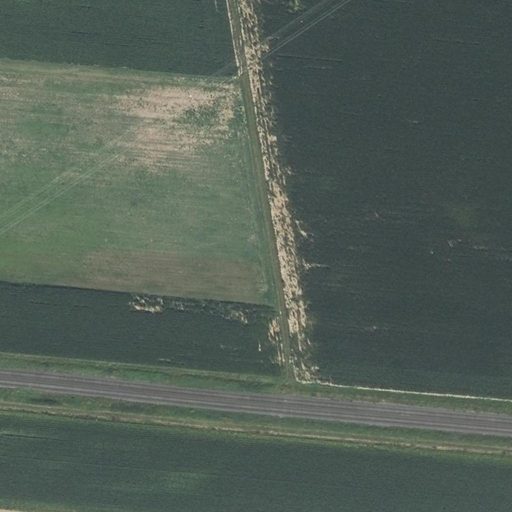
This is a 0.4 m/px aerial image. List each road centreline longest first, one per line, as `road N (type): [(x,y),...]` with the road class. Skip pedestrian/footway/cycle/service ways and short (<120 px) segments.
road 1 (track): [(511,449),(0,402)]
road 2 (track): [(234,0),(294,381)]
road 3 (track): [(511,401),(294,381)]
